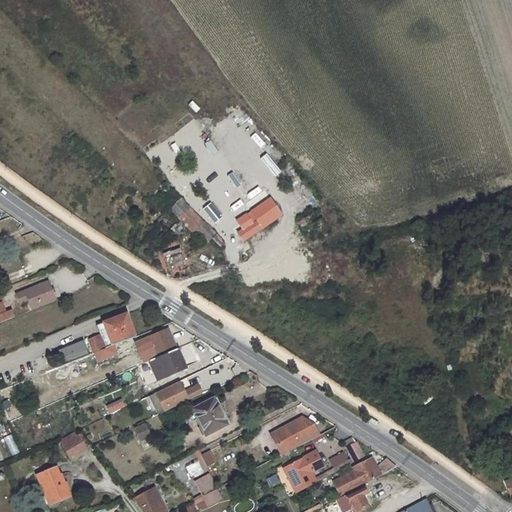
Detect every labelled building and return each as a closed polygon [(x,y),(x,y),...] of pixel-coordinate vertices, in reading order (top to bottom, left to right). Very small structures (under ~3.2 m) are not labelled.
[(170,207),(203,244),(211,238),(220,248),(224,244),(182,197),(170,207)] [(244,226),(239,230),(248,242),(280,219),(268,202),(241,220),(244,226)] [(323,209),(304,222),(313,236),(335,226),(323,209)] [(43,239),(27,244),(29,251),(50,243),(43,239)] [(185,247),(166,254),(171,272),(179,270),(183,282),(209,275),(205,262),(191,266),(185,247)] [(32,309),(55,300),(48,281),(16,294),(20,303),(28,300),(32,309)] [(5,311),(0,313),(0,322),(14,317),(11,309),(5,311)] [(128,317),(98,327),(101,337),(90,341),(96,355),(107,351),(127,343),(136,340),(128,317)] [(169,332),(151,339),(153,345),(142,349),(145,359),(157,354),(159,360),(177,352),(169,332)] [(84,341),(57,349),(61,363),(88,355),(84,341)] [(127,343),(107,351),(111,362),(131,356),(127,343)] [(159,360),(148,365),(157,384),(186,372),(177,352),(159,360)] [(9,367),(13,380),(50,370),(46,357),(9,367)] [(157,392),(167,412),(205,394),(200,385),(187,392),(181,381),(157,392)] [(213,399),(192,409),(203,435),(225,425),(213,399)] [(119,404),(111,408),(113,413),(122,409),(119,404)] [(320,435),(314,424),(302,415),(268,433),(281,455),(320,435)] [(144,423),(134,427),(139,439),(149,434),(144,423)] [(5,437),(11,456),(19,453),(12,434),(5,437)] [(82,436),(65,444),(72,458),(89,449),(82,436)] [(356,441),(346,446),(355,464),(365,459),(356,441)] [(215,450),(219,457),(230,453),(227,445),(215,450)] [(214,481),(229,476),(219,447),(198,454),(203,469),(209,467),(214,481)] [(315,451),(281,468),(295,494),(317,483),(312,473),(323,467),(315,451)] [(332,468),(348,461),(343,451),(328,459),(332,468)] [(382,475),(372,457),(350,468),(352,471),(331,481),(339,497),(344,495),(364,484),(382,475)] [(387,460),(379,465),(384,474),(396,467),(387,460)] [(58,468),(40,476),(52,502),(69,495),(58,468)] [(209,472),(194,480),(201,493),(191,498),(195,505),(203,501),(207,508),(223,499),(209,472)] [(364,484),(344,495),(353,511),(358,511),(374,504),(364,484)] [(167,511),(154,487),(131,499),(141,511),(167,511)] [(431,511),(426,499),(399,511),(431,511)]
